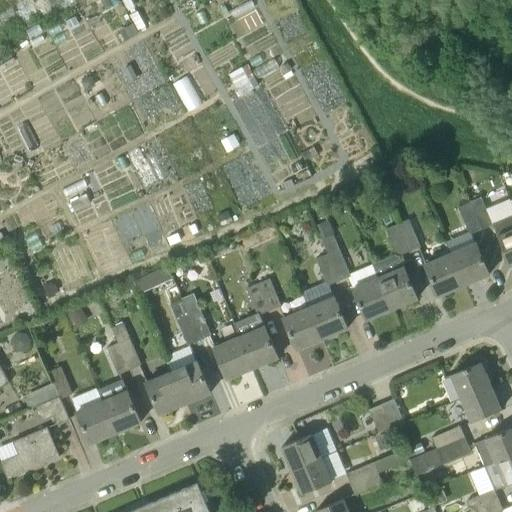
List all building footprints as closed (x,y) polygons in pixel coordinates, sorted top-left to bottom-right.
[(126,27),(132,38),(140,33),(135,23),(126,27)] [(132,64),(124,68),(132,83),(140,78),(132,64)] [(86,74),(76,80),(82,90),(92,84),(86,74)] [(245,83),(250,91),(261,85),(256,77),(245,83)] [(244,84),(238,88),(242,96),(249,92),(244,84)] [(236,133),(223,140),(229,151),(242,145),(236,133)] [(307,147),(301,151),(307,162),(313,158),(307,147)] [(493,224),(493,223),(481,197),(470,202),(482,229),(493,224)] [(482,229),(470,202),(458,206),(470,234),(482,229)] [(230,210),(218,215),(223,225),(234,220),(230,210)] [(511,215),(493,223),(493,224),(498,235),(511,265),(511,264),(511,215)] [(409,218),(397,223),(409,251),(421,246),(409,218)] [(409,251),(397,223),(385,228),(397,256),(409,251)] [(321,238),(327,253),(339,281),(351,276),(333,233),(321,238)] [(451,253),(464,284),(490,274),(476,242),(451,253)] [(339,281),(327,253),(316,258),(328,286),(339,281)] [(464,284),(451,253),(426,263),(440,295),(464,284)] [(141,275),(147,295),(177,286),(171,266),(141,275)] [(380,277),(393,309),(418,298),(404,266),(380,277)] [(393,309),(380,277),(354,287),(368,320),(393,309)] [(260,282),(258,283),(269,310),(282,305),(270,278),(266,279),(260,282)] [(56,293),(53,285),(52,282),(45,285),(50,298),(57,295),(56,293)] [(269,310),(258,283),(246,288),(257,315),(269,310)] [(194,293),(182,298),(200,340),(212,335),(194,293)] [(309,306),(323,338),(348,327),(335,295),(309,306)] [(200,340),(182,298),(170,303),(188,345),(200,340)] [(68,313),(76,327),(89,319),(81,305),(68,313)] [(323,338),(309,306),(284,317),(298,349),(323,338)] [(51,315),(42,319),(46,327),(54,324),(51,315)] [(119,342),(130,369),(142,364),(124,323),(112,328),(119,342)] [(240,336),(254,368),(279,357),(265,325),(240,336)] [(482,336),(486,351),(496,348),(493,333),(482,336)] [(254,368),(240,336),(215,346),(228,378),(254,368)] [(130,369),(119,342),(107,348),(118,374),(130,369)] [(176,352),(179,360),(198,353),(195,345),(176,352)] [(172,371),(178,384),(186,403),(211,392),(198,360),(172,371)] [(451,374),(461,398),(491,385),(481,361),(451,374)] [(0,365),(0,387),(9,382),(0,365)] [(54,383),(59,396),(61,399),(73,394),(61,366),(49,371),(54,383)] [(178,384),(172,371),(147,381),(161,414),(186,403),(178,384)] [(98,390),(116,432),(141,422),(123,379),(98,390)] [(59,396),(54,383),(50,385),(31,393),(23,396),(29,409),(36,406),(59,396)] [(491,385),(461,398),(471,421),(501,408),(491,385)] [(116,432),(98,390),(73,401),(91,443),(116,432)] [(59,396),(36,406),(42,421),(53,416),(57,425),(69,419),(61,399),(59,396)] [(382,403),(392,427),(404,422),(394,398),(382,403)] [(392,427),(382,403),(369,409),(380,433),(392,427)] [(310,418),(314,429),(330,423),(327,412),(310,418)] [(433,438),(438,447),(465,435),(461,425),(433,438)] [(19,454),(1,462),(8,479),(60,457),(47,426),(13,441),(19,454)] [(486,466),(497,461),(511,454),(511,426),(476,442),(486,466)] [(380,450),(392,445),(387,431),(375,436),(380,450)] [(282,446),(292,469),(322,456),(312,433),(282,446)] [(465,435),(438,447),(411,459),(418,475),(472,451),(465,435)] [(409,440),(405,446),(407,453),(413,456),(420,454),(423,448),(421,441),(415,438),(409,440)] [(351,483),(379,471),(408,460),(404,450),(347,473),(351,483)] [(511,454),(497,461),(507,484),(511,482),(511,454)] [(322,456),(292,469),(302,493),(332,480),(322,456)] [(379,471),(351,483),(355,495),(384,483),(379,471)] [(474,474),(435,485),(439,501),(478,490),(474,474)] [(209,511),(197,483),(173,493),(181,511),(209,511)] [(468,511),(472,510),(499,498),(495,489),(464,502),(468,511)] [(181,511),(173,493),(150,503),(154,511),(181,511)] [(316,509),(317,511),(349,511),(344,498),(316,509)] [(499,498),(472,510),(472,511),(499,511),(504,510),(499,498)] [(154,511),(150,503),(128,511),(154,511)]
